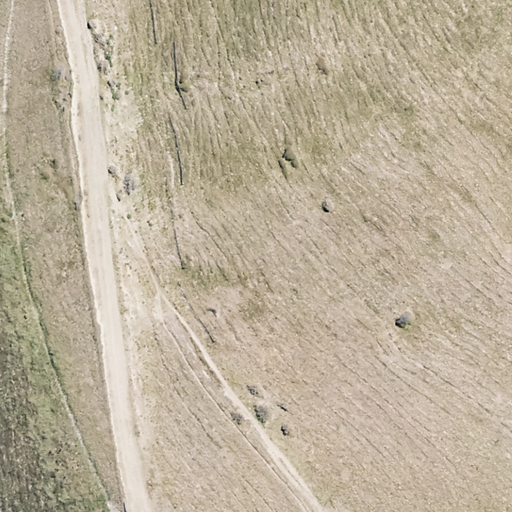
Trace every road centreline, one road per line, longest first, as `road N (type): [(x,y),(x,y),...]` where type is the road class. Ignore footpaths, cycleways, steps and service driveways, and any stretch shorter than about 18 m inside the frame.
road 1 (track): [(139,511),(119,285),(85,172),(86,29),(76,0)]
road 2 (track): [(271,511),(119,285)]
